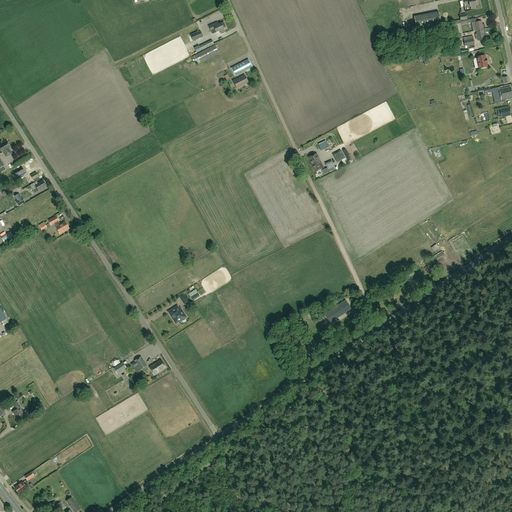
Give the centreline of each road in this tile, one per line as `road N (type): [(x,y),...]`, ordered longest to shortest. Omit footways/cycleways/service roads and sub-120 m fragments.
road 1 (unclassified): [(218,436),(0,99)]
road 2 (unclassified): [(218,436),(511,236)]
road 3 (unclassified): [(318,197),(227,0)]
road 4 (unknown): [(224,453),(313,396),(333,397),(344,378),(395,341)]
road 5 (track): [(377,328),(318,197)]
road 6 (unknown): [(395,341),(511,258)]
road 7 (unclassified): [(108,511),(218,436)]
